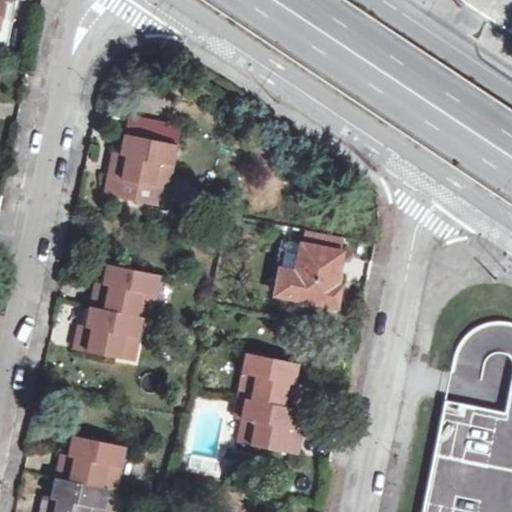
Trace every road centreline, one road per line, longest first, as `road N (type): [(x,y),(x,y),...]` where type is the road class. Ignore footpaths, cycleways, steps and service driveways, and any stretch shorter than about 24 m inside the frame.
road 1 (residential): [(105,0),(69,61),(0,398)]
road 2 (residential): [(360,511),(421,215),(439,185)]
road 3 (secondary): [(170,0),(439,185)]
road 4 (secondary): [(511,157),(273,0)]
road 5 (secondary): [(511,84),(382,0)]
